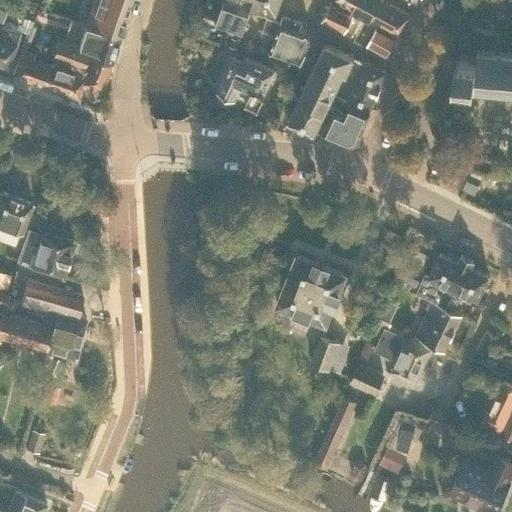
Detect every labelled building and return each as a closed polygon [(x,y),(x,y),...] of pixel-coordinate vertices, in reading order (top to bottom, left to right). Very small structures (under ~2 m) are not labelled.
[(94,0),(86,24),(121,35),(127,16),(124,15),(129,0),(94,0)] [(203,18),(216,23),(242,32),(251,10),(224,0),(220,12),(207,7),(203,18)] [(239,0),(276,13),(281,0),(239,0)] [(331,0),(322,19),(344,31),(345,29),(352,33),(360,17),(354,14),(355,11),(335,0),(331,0)] [(410,14),(387,1),(385,0),(335,0),(355,11),(367,17),(396,33),(399,34),(410,14)] [(276,34),(270,51),(301,62),(312,38),(307,30),(300,28),(303,22),(283,15),(281,21),(273,18),(269,31),(276,34)] [(367,44),(385,53),(396,33),(367,17),(356,37),(367,43),(367,44)] [(84,69),(88,55),(112,63),(121,35),(86,24),(85,23),(78,44),(59,37),(52,56),(70,62),(70,64),(84,69)] [(20,32),(0,24),(0,62),(7,66),(20,32)] [(227,43),(235,46),(238,40),(229,37),(227,43)] [(354,56),(326,42),(293,110),(319,122),(339,77),(342,79),(345,73),(354,56)] [(13,74),(78,97),(82,83),(79,83),(84,69),(70,64),(68,69),(34,58),(36,52),(22,47),(13,74)] [(511,53),(478,50),(477,56),(458,54),(455,77),(473,79),(472,87),(488,88),(491,89),(495,89),(511,90),(511,53)] [(244,58),(235,54),(218,89),(221,90),(222,95),(229,98),(233,96),(236,97),(239,90),(248,95),(246,97),(259,103),(265,91),(276,68),(246,54),(244,58)] [(88,55),(84,69),(79,83),(82,83),(103,89),(112,63),(88,55)] [(385,73),(384,68),(356,57),(347,74),(345,73),(342,79),(337,93),(347,97),(346,98),(348,98),(371,108),(385,73)] [(344,107),(332,102),(321,128),(356,143),(371,108),(348,98),(344,107)] [(50,188),(50,199),(63,199),(63,188),(53,188),(51,188),(50,188)] [(33,202),(0,190),(0,223),(22,231),(33,202)] [(17,259),(26,262),(32,265),(63,274),(73,240),(42,230),(38,245),(24,241),(17,259)] [(429,275),(426,273),(417,292),(452,308),(457,297),(462,299),(465,291),(478,297),(489,274),(471,266),(474,259),(462,253),(459,260),(440,251),(429,275)] [(299,253),(297,253),(277,303),(327,323),(347,273),(345,272),(329,265),(322,262),(316,260),(315,260),(299,253)] [(423,269),(405,261),(399,274),(417,282),(423,269)] [(0,285),(7,288),(11,275),(3,273),(3,272),(0,270),(0,285)] [(46,348),(76,356),(86,317),(77,314),(82,293),(59,286),(28,277),(21,301),(36,306),(35,310),(43,312),(42,316),(51,319),(49,325),(52,326),(46,348)] [(0,302),(7,304),(10,293),(0,290),(0,302)] [(445,348),(462,313),(433,299),(416,335),(445,348)] [(234,315),(244,327),(256,317),(245,305),(234,315)] [(379,315),(376,322),(388,328),(389,328),(392,321),(391,321),(394,314),(382,309),(379,315)] [(0,334),(46,348),(52,326),(49,325),(0,310),(0,334)] [(388,328),(384,327),(374,348),(391,356),(386,367),(416,381),(431,347),(402,334),(389,328),(388,328)] [(338,370),(339,369),(349,343),(322,333),(312,359),(329,366),(338,370)] [(384,373),(360,362),(351,381),(375,392),(384,373)] [(500,431),(511,436),(511,383),(503,379),(480,428),(498,437),(500,431)] [(55,402),(59,387),(46,383),(42,399),(55,402)] [(334,454),(357,400),(343,394),(320,448),(334,454)] [(44,431),(32,428),(26,447),(38,450),(44,431)] [(511,453),(511,439),(500,434),(495,445),(511,453)] [(399,471),(406,451),(388,444),(380,464),(399,471)] [(465,460),(451,489),(467,497),(467,499),(478,504),(478,502),(495,510),(509,481),(508,480),(511,471),(511,460),(498,454),(489,472),(465,460)] [(355,463),(351,472),(352,477),(358,480),(363,477),(367,468),(366,462),(360,460),(355,463)] [(6,511),(42,511),(47,502),(16,489),(6,511)]
